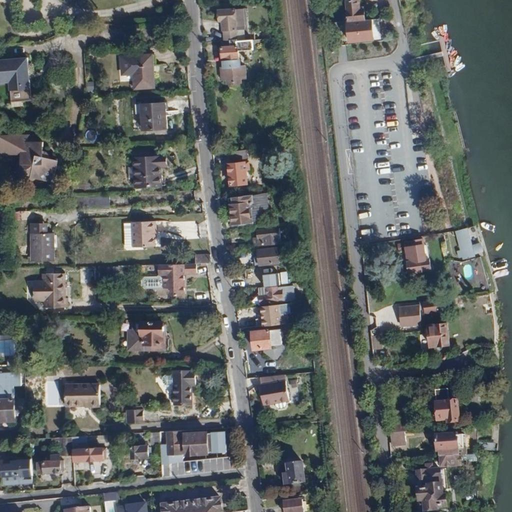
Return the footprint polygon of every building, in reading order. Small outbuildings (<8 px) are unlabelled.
[(358,0),(345,0),(348,21),(365,19),(364,8),(360,8),(358,0)] [(243,8),(217,11),(218,22),(221,22),(222,32),(223,32),(245,30),(243,8)] [(345,21),(347,42),(373,39),(370,18),(365,19),(348,21),(345,21)] [(245,30),(223,32),(224,41),(235,41),(245,40),(245,30)] [(224,41),(220,41),(220,47),(220,60),(221,60),(221,61),(222,68),(239,67),(238,60),(238,51),(253,50),(253,43),(260,43),(260,39),(252,40),(245,40),(235,41),(224,41)] [(154,54),(119,55),(119,75),(131,75),(132,89),(155,89),(154,54)] [(26,57),(0,59),(0,81),(9,81),(10,101),(30,99),(26,57)] [(240,83),(240,79),(246,79),(245,67),(239,67),(222,68),(220,68),(221,80),(226,79),(227,84),(240,83)] [(167,129),(165,102),(135,104),(136,114),(140,114),(141,131),(167,129)] [(50,146),(47,147),(46,137),(36,138),(36,131),(2,134),(3,153),(26,151),(27,159),(24,159),(22,165),(25,172),(30,174),(36,174),(37,172),(57,176),(62,155),(53,153),(53,149),(50,146)] [(247,150),(228,152),(229,161),(248,160),(247,150)] [(164,156),(132,158),(134,186),(162,184),(161,166),(165,166),(164,156)] [(250,162),(226,163),(228,187),(248,185),(247,171),(250,170),(250,162)] [(76,195),(44,196),(45,210),(77,208),(76,195)] [(91,208),(109,207),(109,196),(90,197),(91,208)] [(251,196),(228,197),(230,225),(253,224),(251,196)] [(157,237),(156,221),(130,222),(132,247),(155,246),(154,237),(157,237)] [(466,228),(455,231),(462,260),(473,257),(466,228)] [(38,230),(38,233),(33,233),(35,260),(55,259),(54,232),(43,233),(43,229),(38,230)] [(256,238),(257,244),(281,242),(280,229),(259,231),(260,238),(256,238)] [(424,238),(403,240),(404,247),(405,261),(406,267),(407,276),(419,275),(419,271),(431,270),(430,259),(428,244),(425,244),(424,238)] [(278,247),(256,249),(257,257),(254,257),(255,265),(258,265),(258,267),(280,265),(278,247)] [(195,254),(196,264),(211,263),(210,254),(195,254)] [(163,276),(162,289),(173,290),(174,296),(185,296),(184,274),(196,274),(196,264),(184,264),(158,264),(158,276),(163,276)] [(277,269),(262,270),(263,279),(270,279),(271,283),(278,282),(277,269)] [(64,279),(60,279),(60,272),(44,273),(44,280),(43,280),(45,307),(66,305),(64,279)] [(277,288),(268,288),(269,294),(260,295),(261,303),(279,302),(279,298),(283,297),(282,290),(278,291),(277,288)] [(260,314),(258,316),(259,321),(261,323),(262,326),(282,324),(288,324),(287,314),(281,314),(280,305),(260,306),(260,314)] [(420,305),(398,307),(400,328),(422,326),(420,305)] [(440,306),(424,308),(425,319),(441,317),(440,306)] [(163,345),(162,322),(137,323),(138,337),(143,337),(143,345),(163,345)] [(446,323),(428,325),(430,345),(448,343),(446,323)] [(277,359),(283,349),(283,344),(282,342),(281,330),(270,331),(269,329),(250,331),(252,351),(262,351),(272,359),(277,359)] [(196,371),(174,371),(174,405),(191,405),(191,386),(196,386),(196,371)] [(0,398),(15,399),(15,387),(23,387),(23,374),(0,373),(0,398)] [(260,377),(261,384),(286,380),(285,374),(260,377)] [(47,404),(58,404),(57,379),(46,379),(47,404)] [(261,384),(260,384),(263,406),(274,404),(277,408),(282,409),(286,407),(286,402),(289,402),(286,380),(261,384)] [(101,385),(67,386),(67,406),(102,406),(101,385)] [(15,399),(0,398),(0,418),(15,418),(15,414),(25,414),(25,400),(15,401),(15,399)] [(458,401),(438,403),(439,420),(448,419),(449,423),(459,422),(458,401)] [(144,408),(128,409),(129,422),(144,421),(144,408)] [(391,423),(392,433),(406,431),(408,431),(406,416),(398,417),(398,422),(391,423)] [(182,431),(166,432),(166,444),(167,455),(183,455),(189,454),(189,457),(208,456),(207,432),(182,433),(182,431)] [(406,431),(392,433),(392,442),(407,440),(406,431)] [(161,443),(160,432),(150,432),(150,444),(161,443)] [(225,432),(210,433),(212,453),(226,452),(225,432)] [(460,455),(458,433),(437,436),(438,451),(440,451),(441,457),(460,455)] [(72,436),(61,437),(61,455),(73,454),(72,436)] [(73,454),(73,462),(104,461),(103,447),(82,448),(81,436),(72,436),(73,454)] [(167,455),(166,444),(160,445),(162,464),(166,463),(169,463),(183,462),(183,455),(167,455)] [(148,445),(130,446),(130,460),(149,459),(148,445)] [(460,455),(441,457),(442,466),(464,465),(463,455),(460,455)] [(5,462),(2,462),(2,466),(0,467),(0,470),(0,471),(2,473),(2,478),(2,486),(32,483),(32,476),(31,457),(5,459),(5,462)] [(42,461),(36,461),(37,475),(42,475),(61,474),(60,460),(42,461)] [(305,482),(303,461),(286,463),(286,471),(284,472),(282,474),(282,482),(285,484),(288,484),(305,482)] [(161,465),(162,477),(172,476),(171,464),(161,465)] [(441,470),(418,472),(421,500),(425,499),(426,510),(441,508),(440,506),(448,505),(447,495),(444,496),(441,470)] [(223,511),(222,496),(160,502),(160,511),(223,511)] [(303,511),(302,498),(283,499),(283,511),(303,511)] [(124,504),(116,505),(117,511),(147,511),(147,502),(124,504)]
